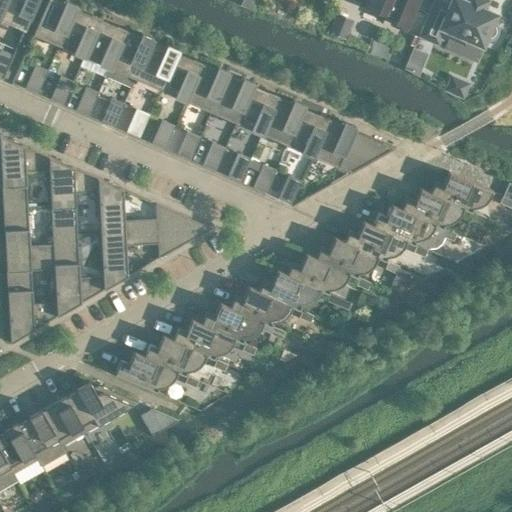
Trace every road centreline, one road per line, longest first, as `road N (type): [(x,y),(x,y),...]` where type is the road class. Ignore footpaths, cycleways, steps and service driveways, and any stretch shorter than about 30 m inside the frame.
road 1 (residential): [(0,390),(292,219)]
road 2 (residential): [(292,219),(0,92)]
road 3 (residential): [(292,219),(416,151)]
